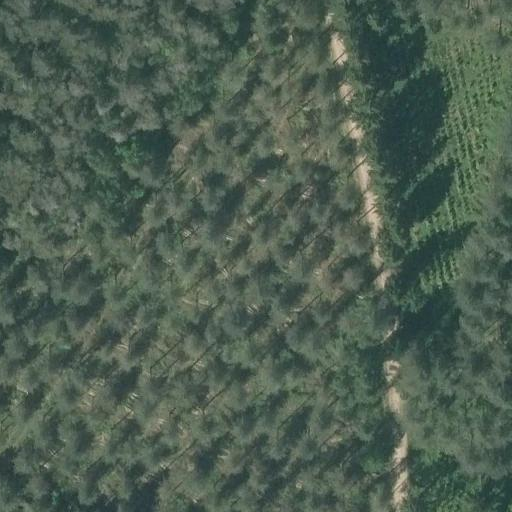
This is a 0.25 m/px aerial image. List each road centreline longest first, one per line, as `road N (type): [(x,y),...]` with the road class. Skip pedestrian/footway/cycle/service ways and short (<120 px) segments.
road 1 (track): [(405,511),(398,264),(338,0)]
road 2 (track): [(0,451),(110,511)]
